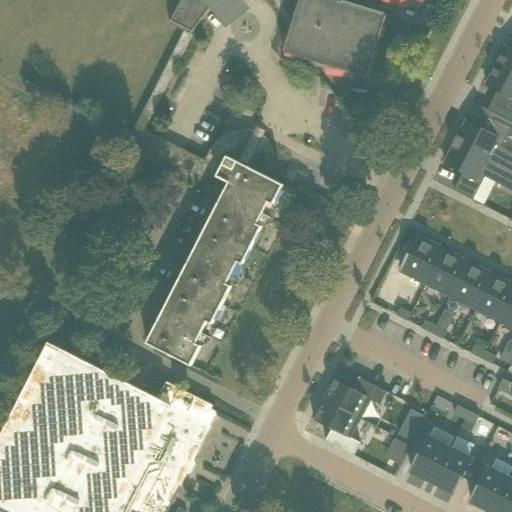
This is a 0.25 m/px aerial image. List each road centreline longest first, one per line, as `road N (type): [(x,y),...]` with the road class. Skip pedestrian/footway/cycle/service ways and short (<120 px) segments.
road 1 (residential): [(267,434),(490,0)]
road 2 (residential): [(428,511),(267,434)]
